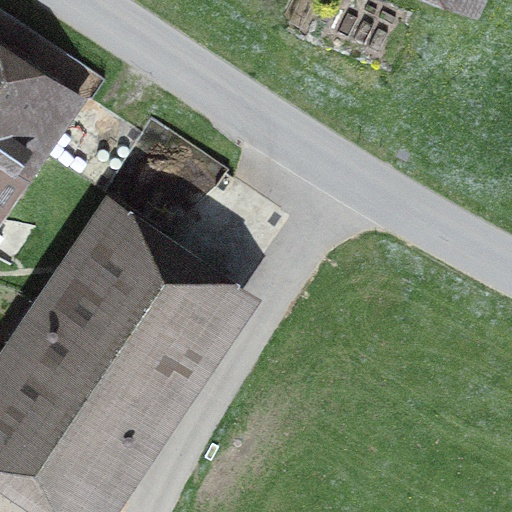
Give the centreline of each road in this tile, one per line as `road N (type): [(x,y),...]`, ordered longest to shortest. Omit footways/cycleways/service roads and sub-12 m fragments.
road 1 (tertiary): [(80,0),(347,176),(511,262)]
road 2 (track): [(347,176),(150,511)]
